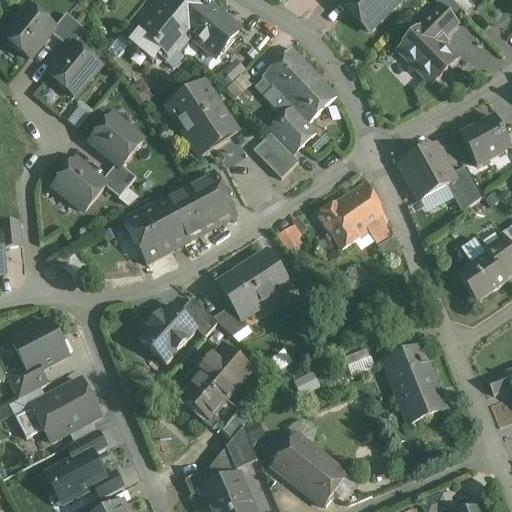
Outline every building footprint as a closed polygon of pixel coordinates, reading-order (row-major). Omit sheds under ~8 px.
[(185,0),(165,0),(138,33),(171,60),(190,38),(189,36),(205,16),(185,0)] [(344,0),(340,5),(368,33),(401,0),(344,0)] [(474,9),(465,0),(448,0),(449,0),(466,17),(474,9)] [(239,31),(212,8),(205,16),(189,36),(190,38),(216,59),(239,31)] [(29,9),(3,40),(29,62),(51,35),(55,31),(29,9)] [(456,26),(440,9),(423,26),(429,32),(434,27),(445,38),(456,26)] [(55,31),(51,35),(60,43),(76,25),(66,17),(55,31)] [(76,25),(60,43),(70,52),(74,47),(85,33),(76,25)] [(422,29),(398,53),(410,65),(409,74),(418,74),(431,87),(457,61),(443,47),(447,43),(443,39),(445,38),(434,27),(429,32),(423,26),(421,27),(422,29)] [(70,52),(48,78),(74,100),(100,69),(74,47),(70,52)] [(337,99),(292,51),(282,61),(278,57),(275,61),(278,64),(262,79),(273,91),(264,100),(284,120),(268,135),(270,137),(272,139),(296,116),(307,127),(337,99)] [(216,82),(226,91),(246,72),(236,62),(216,82)] [(235,134),(203,87),(167,111),(200,158),(235,134)] [(66,119),(75,129),(93,115),(84,104),(66,119)] [(296,116),(272,139),(292,160),(292,159),(316,136),(307,127),(296,116)] [(143,145),(112,119),(90,145),(117,167),(121,171),(122,170),(143,145)] [(495,119),(460,139),(476,168),(511,149),(495,119)] [(272,139),(270,137),(253,153),(281,182),(298,166),(292,159),(292,160),(272,139)] [(436,148),(400,168),(419,203),(447,189),(455,184),(451,177),(436,148)] [(101,186),(75,164),(54,190),(84,216),(105,190),(106,189),(101,186)] [(136,181),(122,170),(121,171),(117,167),(109,176),(127,192),(136,181)] [(480,201),(464,170),(451,177),(455,184),(447,189),(461,215),(480,201)] [(127,192),(109,176),(101,186),(106,189),(105,190),(119,202),(127,192)] [(214,176),(124,224),(147,268),(238,220),(214,176)] [(366,185),(335,206),(360,243),(370,236),(384,227),(388,223),(366,185)] [(360,243),(335,206),(317,218),(343,255),(360,243)] [(20,225),(0,223),(0,233),(0,236),(1,236),(2,252),(22,250),(20,225)] [(391,238),(384,227),(370,236),(377,247),(391,238)] [(501,240),(483,253),(475,242),(460,252),(471,268),(457,278),(477,306),(507,285),(504,282),(511,276),(511,254),(500,237),(499,238),(501,240)] [(267,257),(218,288),(231,309),(240,322),(242,321),(289,291),(267,257)] [(213,322),(191,303),(179,315),(197,333),(204,341),(218,327),(213,322)] [(170,308),(161,318),(159,316),(146,331),(148,333),(138,343),(165,368),(197,333),(179,315),(170,308)] [(213,322),(218,327),(233,341),(248,330),(242,321),(240,322),(231,309),(213,322)] [(48,323),(11,343),(24,368),(30,379),(39,374),(67,360),(48,323)] [(252,374),(221,348),(208,363),(200,356),(192,366),(203,376),(182,400),(209,424),(209,423),(226,404),(252,374)] [(421,350),(381,367),(407,429),(447,412),(421,350)] [(24,368),(5,378),(18,403),(39,392),(46,388),(39,374),(30,379),(24,368)] [(300,397),(319,387),(311,373),(293,384),(300,397)] [(264,374),(245,397),(255,406),(270,390),(269,389),(274,383),(264,374)] [(511,391),(505,375),(487,383),(493,398),(511,391)] [(45,402),(32,409),(33,411),(16,420),(15,420),(26,442),(44,432),(51,445),(100,419),(81,383),(45,402)] [(18,403),(10,407),(16,420),(33,411),(32,409),(45,402),(39,392),(18,403)] [(249,423),(226,404),(209,423),(232,443),(243,431),(249,423)] [(248,442),(264,438),(260,425),(245,429),(248,442)] [(232,443),(226,451),(235,474),(257,465),(243,431),(232,443)] [(97,434),(67,450),(73,462),(90,453),(93,459),(106,452),(97,434)] [(347,479),(297,440),(272,472),(297,491),(313,504),(322,511),(347,479)] [(215,487),(199,494),(200,495),(206,511),(252,511),(238,478),(237,478),(235,474),(226,451),(209,473),(215,487)] [(73,462),(46,477),(63,508),(95,491),(107,485),(104,480),(93,459),(90,453),(73,462)] [(209,473),(184,483),(191,499),(200,495),(199,494),(215,487),(209,473)] [(123,492),(113,475),(104,480),(107,485),(95,491),(102,503),(123,492)] [(306,511),(313,504),(297,491),(293,497),(302,504),(299,508),(303,511),(306,511)] [(442,498),(422,506),(424,511),(444,511),(447,511),(442,498)]
